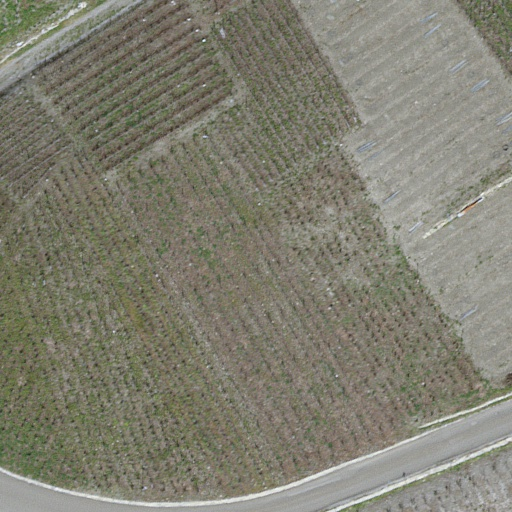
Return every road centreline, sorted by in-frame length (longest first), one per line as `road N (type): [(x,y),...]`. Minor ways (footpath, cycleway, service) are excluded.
road 1 (unclassified): [(262,511),(511,416)]
road 2 (track): [(120,0),(0,81)]
